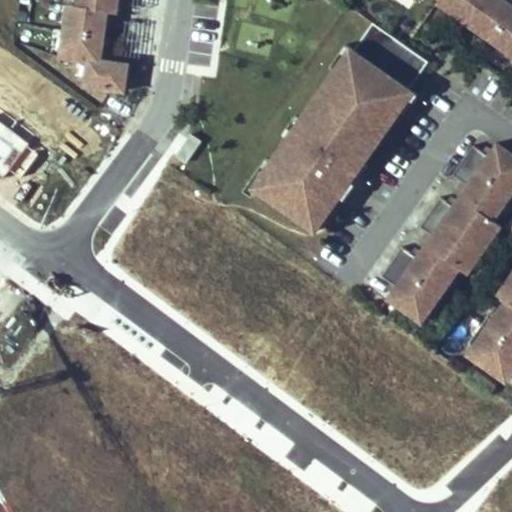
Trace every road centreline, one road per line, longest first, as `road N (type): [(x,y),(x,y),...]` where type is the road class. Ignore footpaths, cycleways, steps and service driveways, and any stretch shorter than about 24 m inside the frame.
road 1 (residential): [(406,511),(56,255)]
road 2 (residential): [(56,255),(163,116)]
